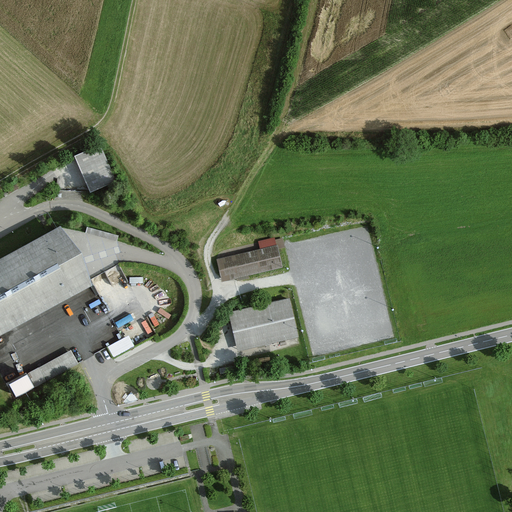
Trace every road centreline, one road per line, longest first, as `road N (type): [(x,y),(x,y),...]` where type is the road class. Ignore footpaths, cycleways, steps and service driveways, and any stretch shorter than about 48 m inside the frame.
road 1 (secondary): [(511,334),(0,456)]
road 2 (track): [(0,184),(101,123),(134,0)]
road 3 (track): [(206,254),(288,126)]
